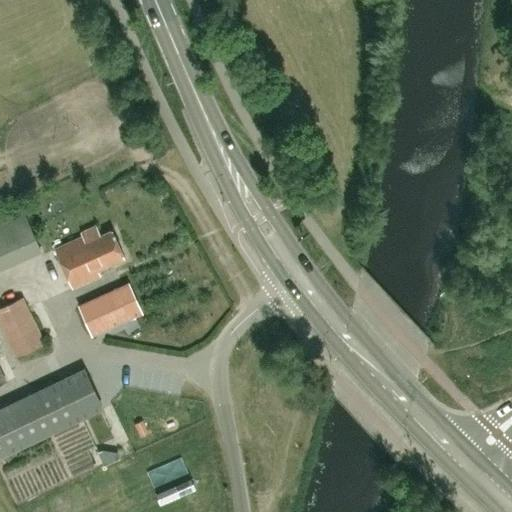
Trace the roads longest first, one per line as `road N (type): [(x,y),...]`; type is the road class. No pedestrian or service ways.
road 1 (residential): [(291,286),(235,327),(219,356),(217,385),(242,511)]
road 2 (primary): [(291,286),(437,448)]
road 3 (primary): [(470,415),(417,375),(317,265)]
road 4 (track): [(144,160),(180,188),(252,314)]
road 5 (primary): [(230,162),(156,0)]
road 6 (primary): [(230,162),(230,186),(291,286)]
road 7 (primary): [(317,265),(250,174),(230,162)]
